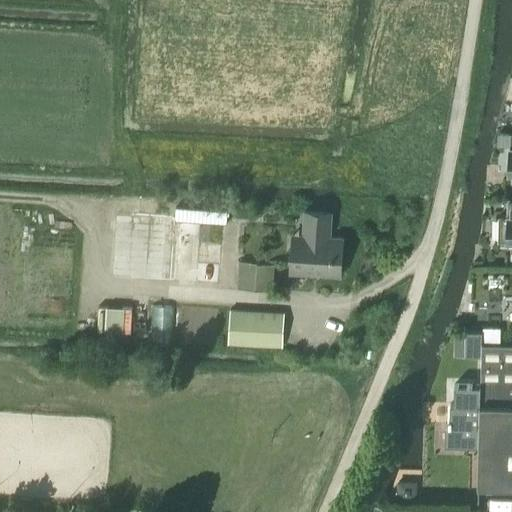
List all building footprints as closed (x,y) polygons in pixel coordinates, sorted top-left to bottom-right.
[(498,216),(498,232),(498,241),(505,242),(505,244),(511,243),(511,201),(508,201),(508,217),(498,216)] [(340,275),(343,237),(329,236),(331,213),(305,211),(303,235),(293,234),(290,272),(340,275)] [(240,261),(239,287),(273,289),(275,263),(240,261)] [(228,343),(283,346),(284,312),(230,309),(228,343)] [(481,356),(482,343),(482,332),(466,331),(466,334),(455,334),(454,354),(465,355),(481,356)] [(511,486),(511,344),(482,343),(481,356),(481,385),(479,444),(478,485),(511,486)] [(479,444),(481,385),(455,384),(454,404),(449,404),(449,424),(446,424),(445,444),(479,444)] [(410,482),(398,481),(398,499),(415,499),(416,487),(410,482)]
